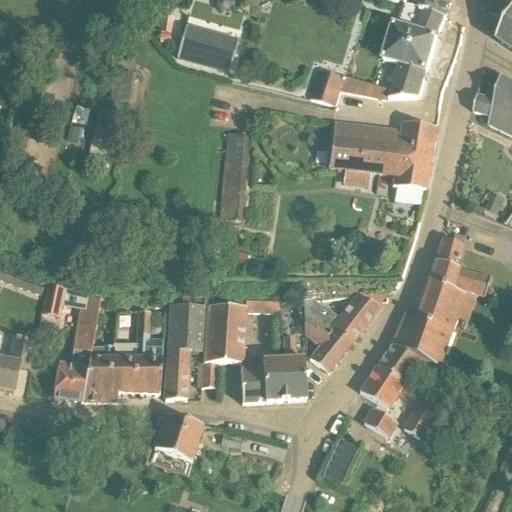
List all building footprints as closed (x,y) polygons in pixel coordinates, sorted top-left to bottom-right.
[(437,40),(446,18),(404,1),(401,0),(386,0),(386,1),(399,4),(400,1),(406,4),(399,27),(397,27),(394,26),(383,62),(400,66),(392,93),(344,79),(320,72),(311,102),(336,109),(335,112),(338,112),(338,109),(336,109),(341,94),(382,102),(419,101),(437,40)] [(446,18),(453,0),(404,0),(404,1),(446,18)] [(497,42),(511,52),(511,0),(494,0),(488,29),(491,30),(492,31),(489,36),(498,41),(497,42)] [(162,17),(159,33),(170,35),(172,18),(162,17)] [(189,24),(179,56),(228,69),(237,38),(189,24)] [(159,45),(170,45),(170,35),(159,35),(159,45)] [(511,84),(501,79),(497,95),(489,93),(487,100),(478,97),(474,114),(491,118),(489,127),(511,138),(511,84)] [(0,89),(0,109),(7,111),(13,93),(0,89)] [(110,172),(116,126),(97,124),(96,129),(95,128),(94,128),(93,141),(91,141),(88,165),(91,165),(90,170),(110,172)] [(374,136),(375,130),(333,124),(333,127),(334,127),(329,171),(384,177),(387,154),(370,151),(372,136),(374,136)] [(435,146),(436,131),(402,125),(397,153),(392,152),(395,133),(375,130),(374,136),(372,136),(370,151),(387,154),(384,177),(397,178),(395,188),(427,195),(432,167),(435,146)] [(76,144),(79,131),(71,129),(67,142),(76,144)] [(216,160),(215,173),(223,173),(222,186),(215,186),(214,206),(220,207),(220,224),(242,226),(249,136),(226,134),(223,160),(216,160)] [(498,218),(505,200),(491,195),(484,212),(498,218)] [(457,269),(466,239),(454,236),(452,244),(443,242),(431,281),(417,322),(406,317),(392,348),(439,368),(455,320),(466,293),(482,298),(488,280),(457,269)] [(379,264),(382,253),(370,250),(367,261),(379,264)] [(0,282),(9,286),(11,279),(0,274),(0,282)] [(100,299),(99,299),(54,288),(51,297),(85,305),(84,309),(74,351),(71,350),(69,366),(60,365),(54,401),(81,405),(89,361),(88,360),(97,311),(100,299)] [(303,302),(304,322),(329,335),(331,332),(352,346),(382,308),(357,295),(340,320),(316,302),(303,302)] [(248,316),(253,316),(253,303),(243,303),(243,310),(208,311),(205,340),(242,341),(245,341),(248,316)] [(264,316),(264,303),(253,303),(253,316),(264,316)] [(264,303),(264,316),(276,316),(276,304),(264,303)] [(165,404),(187,404),(188,358),(189,354),(199,355),(203,310),(172,309),(165,404)] [(138,330),(149,331),(151,318),(139,317),(138,330)] [(305,337),(319,348),(329,335),(304,322),(305,337)] [(149,341),(149,331),(138,330),(135,365),(132,397),(132,401),(159,398),(160,367),(162,342),(149,341)] [(331,332),(329,335),(319,348),(309,360),(329,375),(352,346),(331,332)] [(0,392),(13,395),(18,370),(30,372),(36,343),(13,338),(8,363),(0,361),(0,392)] [(245,341),(242,341),(205,340),(202,369),(218,369),(218,366),(243,367),(245,341)] [(306,404),(303,366),(296,367),(294,341),(281,342),(283,369),(264,370),(266,406),(306,404)] [(112,349),(102,348),(101,362),(89,361),(81,405),(109,406),(109,399),(106,399),(108,363),(111,363),(112,349)] [(392,349),(376,370),(403,385),(404,383),(415,364),(424,370),(421,375),(437,381),(442,370),(439,368),(392,348),(392,349)] [(132,397),(135,365),(111,363),(108,363),(106,399),(109,399),(109,406),(118,406),(118,396),(132,397)] [(218,369),(202,369),(200,369),(201,391),(217,392),(218,369)] [(242,407),(266,406),(264,370),(240,371),(242,407)] [(440,403),(404,383),(403,385),(376,370),(360,396),(388,411),(400,389),(409,393),(406,398),(419,405),(405,430),(420,439),(440,403)] [(462,379),(457,390),(472,398),(478,388),(462,379)] [(374,411),(365,427),(388,440),(397,424),(374,411)] [(166,419),(154,452),(191,466),(203,428),(166,419)] [(222,445),(240,449),(242,440),(224,435),(222,445)] [(340,483),(356,450),(342,443),(326,477),(340,483)] [(350,486),(361,490),(368,470),(357,466),(350,486)]
